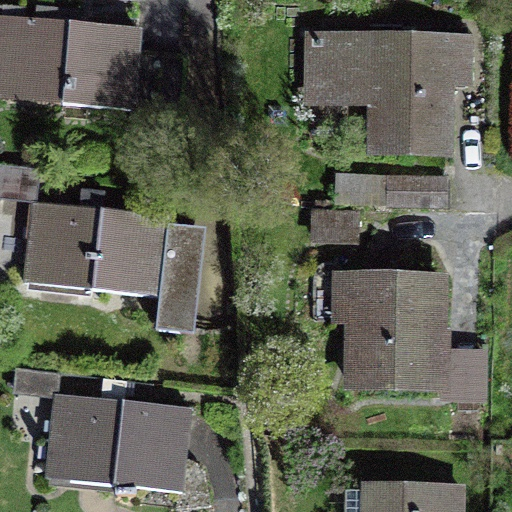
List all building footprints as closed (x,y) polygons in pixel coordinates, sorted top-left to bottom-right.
[(139,39),(3,25),(0,58),(0,94),(132,108),(139,39)] [(483,52),(329,46),(327,108),(395,111),(393,161),(461,164),(463,94),(482,95),(483,52)] [(386,179),(388,209),(444,207),(443,177),(386,179)] [(166,222),(32,211),(26,282),(160,293),(166,222)] [(356,213),(312,213),(313,238),(356,238),(356,213)] [(353,335),(374,335),(373,410),(451,412),(453,295),(354,293),(353,335)] [(187,413),(52,403),(47,476),(182,486),(187,413)]
